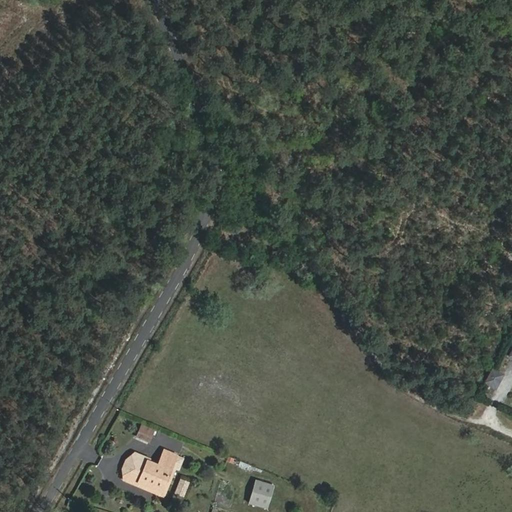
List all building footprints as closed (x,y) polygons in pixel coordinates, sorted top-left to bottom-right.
[(488,366),(481,379),(492,385),(499,372),(488,366)] [(141,424),(136,436),(150,442),(155,429),(141,424)] [(171,467),(176,456),(164,451),(159,463),(171,467)] [(161,492),(170,471),(147,461),(148,459),(140,456),(129,482),(137,486),(139,483),(161,492)] [(184,497),(191,481),(180,477),(174,493),(184,497)] [(251,505),(268,510),(275,487),(258,482),(251,505)]
